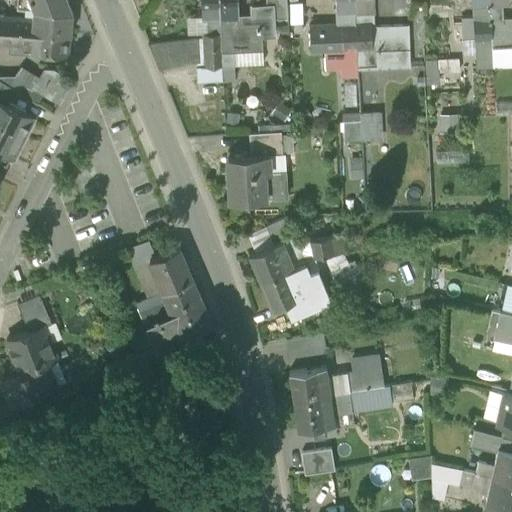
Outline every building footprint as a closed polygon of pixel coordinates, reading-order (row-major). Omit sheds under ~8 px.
[(29,0),(17,0),(17,8),(33,9),(29,0)] [(29,0),(33,9),(72,12),(67,0),(29,0)] [(222,65),(221,48),(218,0),(200,0),(202,16),(207,16),(207,34),(201,34),(201,38),(203,66),(221,65),(222,65)] [(218,0),(221,48),(233,48),(240,47),(240,48),(243,48),(243,47),(255,46),(255,47),(258,47),(258,35),(274,34),(273,18),(273,7),(266,7),(250,8),(250,13),(251,20),(239,21),(238,14),(237,0),(218,0)] [(273,7),(273,18),(287,17),(285,0),(265,0),(266,4),(266,7),(273,7)] [(342,46),(356,46),(353,0),(335,0),(337,24),(309,26),(310,51),(324,50),(343,48),(342,46)] [(372,0),(353,0),(356,46),(357,68),(410,65),(409,49),(381,50),(380,25),(373,25),(372,0)] [(478,18),(490,17),(488,0),(470,0),(471,2),(477,2),(478,18)] [(491,39),(491,46),(511,44),(511,17),(502,18),(501,3),(507,2),(507,0),(488,0),(490,17),(491,39)] [(303,24),(302,2),(289,3),(290,24),(303,24)] [(33,9),(32,18),(31,31),(70,34),(72,12),(33,9)] [(0,28),(31,31),(32,18),(2,15),(3,13),(0,13),(0,28)] [(186,34),(201,34),(207,34),(207,16),(202,16),(186,17),(186,34)] [(462,19),(463,41),(474,40),(491,39),(490,17),(478,18),(462,19)] [(380,25),(381,50),(409,49),(408,24),(380,25)] [(0,40),(23,43),(30,43),(31,31),(0,28),(0,40)] [(70,34),(31,31),(30,43),(29,51),(68,55),(70,34)] [(195,62),(195,67),(203,66),(201,38),(147,41),(157,64),(195,62)] [(476,68),(492,67),(491,46),(491,39),(474,40),(475,55),(476,68)] [(463,55),(475,55),(474,40),(463,41),(463,55)] [(511,65),(511,44),(491,46),(492,67),(511,65)] [(259,64),(258,47),(255,47),(255,46),(243,47),(243,48),(240,48),(240,47),(233,48),(234,65),(259,64)] [(343,48),(324,50),(325,70),(339,69),(340,79),(358,78),(357,68),(356,46),(342,46),(343,48)] [(222,65),(222,66),(234,65),(233,48),(221,48),(222,65)] [(436,60),(436,72),(438,72),(458,72),(458,59),(436,60)] [(436,72),(436,60),(424,60),(425,84),(439,83),(438,72),(436,72)] [(221,65),(203,66),(195,67),(196,81),(222,80),(221,65)] [(221,65),(222,80),(222,81),(234,81),(234,65),(222,66),(222,65),(221,65)] [(40,79),(40,78),(22,66),(15,76),(8,85),(19,92),(29,98),(34,89),(40,79)] [(40,79),(34,89),(42,93),(56,71),(51,68),(45,69),(40,78),(40,79)] [(56,71),(42,93),(59,103),(72,81),(56,71)] [(0,80),(8,85),(15,76),(0,76),(0,80)] [(0,101),(12,107),(19,92),(8,85),(0,80),(0,101)] [(36,103),(42,93),(34,89),(29,98),(36,103)] [(0,149),(11,155),(30,115),(12,107),(0,101),(0,149)] [(291,110),(278,101),(270,113),(283,121),(291,110)] [(511,102),(496,103),(497,116),(511,114),(511,102)] [(360,113),(361,137),(380,136),(379,112),(360,113)] [(457,114),(438,115),(439,133),(458,132),(457,114)] [(360,140),(359,120),(342,121),(343,141),(360,140)] [(266,153),(266,155),(279,154),(280,154),(280,152),(279,134),(279,131),(247,133),(249,154),(266,153)] [(292,133),(279,134),(280,152),(293,151),(292,133)] [(468,150),(435,152),(436,164),(469,162),(468,150)] [(232,200),(263,199),(261,172),(267,172),(267,171),(266,155),(266,153),(249,154),(226,155),(227,174),(231,174),(232,200)] [(267,171),(280,170),(279,154),(266,155),(267,171)] [(362,181),(361,157),(349,158),(350,182),(362,181)] [(280,170),(267,171),(267,172),(261,172),(263,199),(283,197),(282,170),(280,170)] [(286,216),(264,225),(269,238),(291,228),(286,216)] [(272,243),(269,238),(264,225),(247,232),(255,250),(272,243)] [(293,266),(304,261),(315,256),(312,239),(297,241),(294,234),(281,239),(292,266),(293,266)] [(312,239),(315,256),(321,256),(323,255),(340,253),(338,236),(312,239)] [(132,264),(147,258),(155,254),(148,238),(131,245),(132,264)] [(248,253),(259,280),(292,266),(281,239),(272,243),(255,250),(248,253)] [(160,290),(162,289),(191,278),(177,245),(155,254),(147,258),(160,290)] [(323,255),(328,270),(347,263),(343,253),(340,253),(323,255)] [(160,290),(147,258),(132,264),(146,296),(160,290)] [(354,260),(349,262),(358,284),(363,282),(354,260)] [(304,261),(293,266),(298,277),(308,272),(304,261)] [(358,284),(349,262),(347,263),(328,270),(338,292),(358,284)] [(316,269),(308,272),(298,277),(293,266),(292,266),(259,280),(270,307),(285,300),(291,314),(329,298),(316,269)] [(35,294),(39,293),(58,286),(54,275),(31,283),(35,294)] [(200,299),(191,278),(162,289),(166,298),(139,309),(145,322),(200,299)] [(35,294),(31,283),(17,288),(21,300),(35,294)] [(136,300),(139,309),(166,298),(162,289),(160,290),(146,296),(136,300)] [(51,322),(39,293),(21,300),(17,302),(28,330),(43,324),(43,325),(51,322)] [(209,320),(200,299),(145,322),(151,338),(177,327),(180,333),(209,320)] [(499,340),(505,312),(499,310),(493,338),(494,339),(499,340)] [(499,340),(511,342),(511,313),(505,312),(499,340)] [(43,325),(49,341),(62,336),(56,320),(51,322),(43,325)] [(151,338),(145,322),(126,330),(139,362),(157,354),(152,341),(151,338)] [(14,362),(19,373),(45,362),(56,358),(49,341),(43,325),(43,324),(28,330),(6,339),(14,362)] [(286,339),(288,355),(323,349),(321,331),(286,339)] [(171,349),(165,335),(152,341),(157,354),(171,349)] [(511,353),(511,342),(499,340),(494,339),(492,349),(511,353)] [(351,358),(353,372),(377,368),(375,354),(351,358)] [(45,362),(54,384),(66,379),(57,357),(56,358),(45,362)] [(54,384),(45,362),(19,373),(0,381),(9,403),(46,387),(54,384)] [(293,400),(330,394),(327,376),(325,365),(288,371),(293,400)] [(345,373),(348,391),(379,387),(377,368),(353,372),(345,373)] [(327,376),(330,394),(348,391),(345,373),(327,376)] [(446,379),(430,376),(430,394),(442,397),(446,379)] [(46,387),(51,399),(77,389),(72,377),(66,379),(54,384),(46,387)] [(410,382),(389,385),(391,401),(413,398),(410,382)] [(391,403),(391,401),(389,385),(379,387),(348,391),(349,401),(350,401),(356,400),(357,408),(391,403)] [(502,408),(505,393),(490,390),(484,417),(499,420),(502,408)] [(348,391),(330,394),(332,411),(351,408),(350,401),(349,401),(348,391)] [(297,429),(311,427),(323,425),(334,423),(332,411),(330,394),(293,400),(297,429)] [(511,426),(511,394),(510,394),(507,405),(502,408),(499,420),(503,425),(511,426)] [(325,437),(323,425),(311,427),(313,438),(325,437)] [(511,426),(503,425),(500,435),(500,437),(510,439),(511,439),(511,426)] [(507,450),(510,439),(500,437),(500,435),(473,429),(473,430),(470,442),(496,449),(496,448),(507,450)] [(330,446),(301,451),(304,473),(334,468),(330,446)] [(496,449),(493,464),(490,476),(511,481),(511,451),(507,450),(496,448),(496,449)] [(431,462),(431,454),(407,457),(411,480),(431,477),(431,462)] [(475,473),(490,476),(493,464),(478,461),(475,473)] [(449,477),(451,467),(431,462),(431,477),(431,479),(447,483),(457,485),(459,480),(449,477)] [(449,477),(459,480),(461,469),(451,467),(449,477)] [(475,473),(461,469),(459,480),(473,483),(475,473)] [(472,488),(486,491),(490,476),(475,473),(473,483),(472,488)] [(511,511),(511,481),(490,476),(486,491),(483,506),(511,511)] [(447,483),(431,479),(431,497),(443,500),(447,483)]
